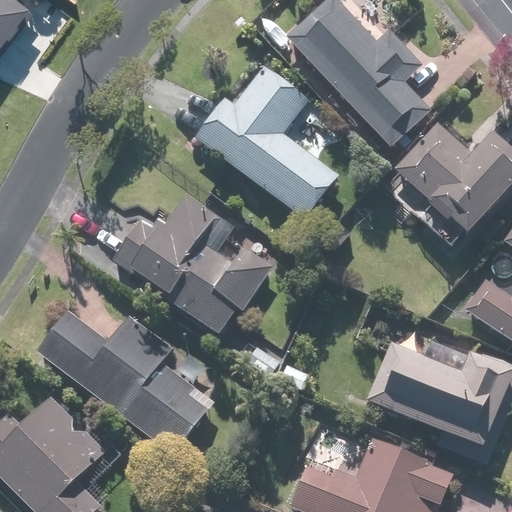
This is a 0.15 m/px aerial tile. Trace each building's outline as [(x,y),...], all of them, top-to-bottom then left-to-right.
[(0,0),(0,48),(33,3),(28,0),(0,0)] [(391,35),(376,49),(333,0),(330,0),(284,40),(388,160),(436,118),(409,88),(425,74),(391,35)] [(341,182),(284,141),(309,105),(260,71),(235,107),(225,100),(193,146),(309,228),(341,182)] [(480,156),(452,130),(447,136),(439,128),(393,177),(410,194),(389,216),(401,228),(412,217),(449,252),(461,239),(466,243),(511,193),(511,157),(494,141),(480,156)] [(114,267),(219,341),(237,316),(243,320),(276,274),(245,252),(233,269),(201,246),(217,225),(185,202),(163,233),(155,228),(150,235),(141,229),(114,267)] [(511,298),(511,301),(486,283),(463,316),(511,349),(511,233),(503,246),(511,251),(511,298)] [(111,348),(71,315),(39,353),(177,467),(218,417),(162,371),(176,354),(134,320),(111,348)] [(289,356),(255,334),(238,362),(272,383),(289,356)] [(422,356),(390,344),(365,410),(483,455),(511,379),(511,376),(427,343),(422,356)] [(74,423),(53,402),(24,431),(10,417),(0,426),(0,482),(29,511),(102,511),(78,487),(108,457),(89,438),(73,439),(74,423)] [(440,511),(455,478),(374,445),(357,485),(310,465),(290,511),(440,511)]
